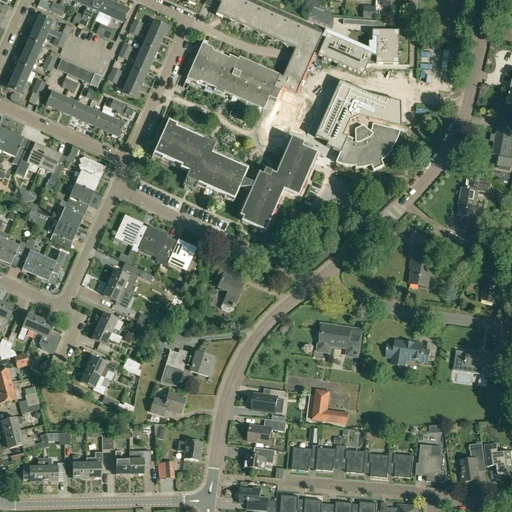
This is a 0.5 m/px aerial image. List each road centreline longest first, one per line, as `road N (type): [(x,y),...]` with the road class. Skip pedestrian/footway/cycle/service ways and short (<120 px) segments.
road 1 (tertiary): [(202,504),(238,364),(282,307),(316,282)]
road 2 (tertiary): [(316,282),(432,173),(467,105)]
road 3 (residential): [(316,282),(112,190)]
road 4 (tertiary): [(0,505),(202,504)]
road 5 (residential): [(511,326),(396,309),(316,282)]
road 6 (residential): [(430,495),(276,482)]
road 7 (residential): [(123,160),(186,19)]
road 8 (residential): [(123,160),(0,101)]
road 9 (residential): [(57,307),(112,190)]
